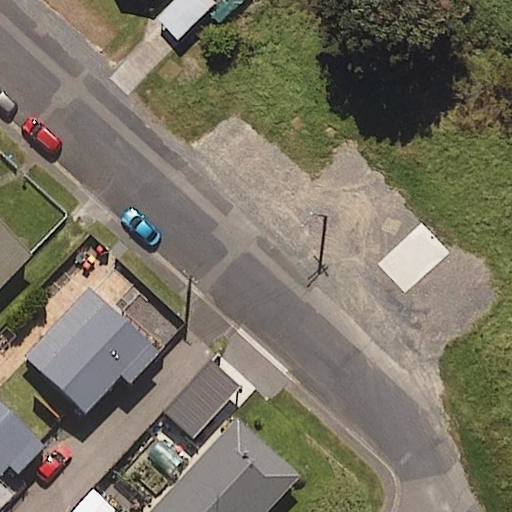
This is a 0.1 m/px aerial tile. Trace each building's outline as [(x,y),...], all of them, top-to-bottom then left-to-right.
[(212,2),(209,0),(174,0),(157,20),(178,39),(212,2)] [(0,286),(26,261),(0,235),(0,286)] [(155,357),(88,292),(21,360),(79,418),(116,381),(124,388),(155,357)] [(39,449),(0,413),(0,511),(20,491),(10,482),(39,449)] [(265,511),(294,481),(232,423),(149,511),(265,511)] [(91,491),(71,511),(113,511),(114,511),(91,491)]
